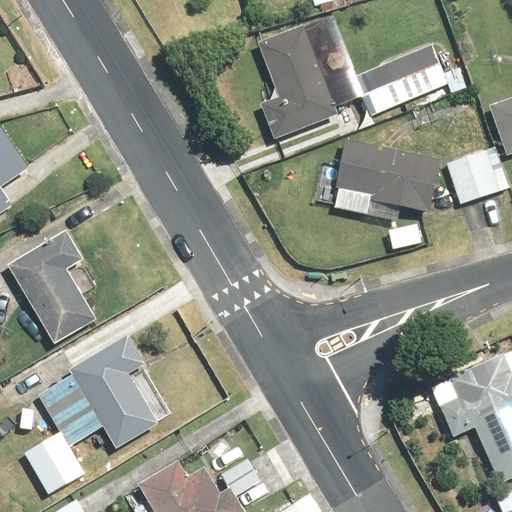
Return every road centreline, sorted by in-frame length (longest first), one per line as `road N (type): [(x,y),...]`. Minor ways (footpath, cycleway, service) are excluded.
road 1 (tertiary): [(70,0),(268,336)]
road 2 (residential): [(268,336),(511,271)]
road 3 (tertiary): [(268,336),(372,511)]
